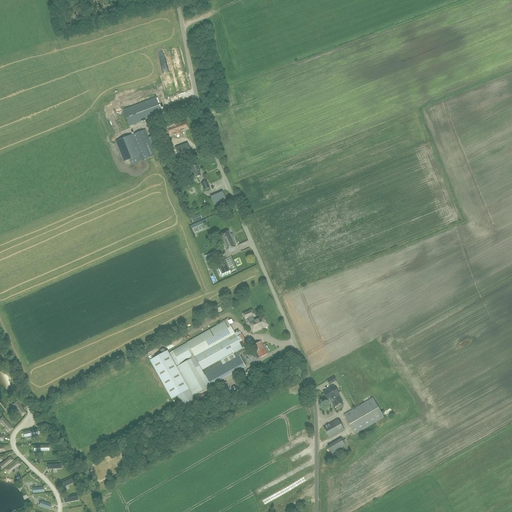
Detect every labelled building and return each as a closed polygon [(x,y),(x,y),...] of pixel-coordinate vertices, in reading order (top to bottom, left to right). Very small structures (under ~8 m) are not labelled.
[(130,126),(162,114),(156,97),(123,109),(130,126)] [(175,135),(176,136),(176,137),(182,135),(182,134),(183,134),(182,131),(188,129),(185,121),(178,124),(176,120),(171,122),(170,121),(162,124),(165,133),(168,132),(170,137),(174,135),(175,135)] [(148,138),(144,130),(116,141),(124,161),(160,147),(155,135),(148,138)] [(177,150),(173,140),(165,143),(170,155),(166,156),(167,160),(171,158),(173,163),(192,156),(188,145),(177,150)] [(201,175),(198,170),(199,169),(197,165),(187,169),(190,175),(193,174),(194,178),(201,175)] [(203,190),(209,188),(206,181),(200,184),(203,190)] [(214,205),(226,200),(222,191),(210,195),(214,205)] [(193,222),(202,218),(200,213),(191,217),(193,222)] [(190,226),(191,229),(205,223),(203,220),(190,226)] [(205,224),(194,228),(197,238),(200,237),(199,233),(208,230),(205,224)] [(220,250),(225,248),(226,251),(236,246),(229,231),(219,235),(221,241),(217,243),(220,250)] [(211,263),(219,259),(216,253),(208,257),(211,263)] [(222,274),(230,270),(225,260),(217,263),(219,268),(222,274)] [(213,269),(210,270),(216,284),(218,283),(213,269)] [(254,315),(251,310),(242,313),(245,319),(245,320),(248,318),(249,321),(249,322),(253,332),(257,330),(267,326),(263,316),(254,320),(252,316),(254,315)] [(227,318),(223,321),(223,322),(217,326),(169,353),(191,392),(193,396),(213,384),(218,382),(217,380),(220,378),(221,380),(245,366),(239,354),(238,352),(243,349),(242,348),(243,348),(248,345),(241,334),(236,337),(235,334),(229,324),(228,323),(229,322),(227,318)] [(260,358),(268,354),(261,342),(253,346),(260,358)] [(177,396),(180,403),(184,410),(197,403),(189,389),(167,350),(150,360),(171,398),(171,399),(176,397),(177,396)] [(343,403),(338,395),(339,394),(335,388),(339,386),(336,381),(333,383),(334,385),(326,389),(327,390),(323,392),(327,400),(329,399),(334,407),(343,403)] [(213,390),(215,394),(228,386),(226,382),(213,390)] [(355,434),(384,417),(373,398),(344,415),(355,434)] [(23,418),(27,414),(18,401),(13,405),(16,408),(17,408),(21,414),(23,418)] [(14,429),(3,418),(0,420),(0,422),(2,425),(2,424),(7,430),(6,431),(9,434),(14,429)] [(329,438),(344,430),(338,419),(323,427),(329,438)] [(332,454),(345,446),(341,438),(327,446),(332,454)] [(0,464),(0,468),(2,469),(12,461),(11,459),(12,459),(10,457),(7,459),(8,459),(2,464),(1,464),(0,464)] [(8,473),(11,471),(17,466),(18,466),(20,464),(18,462),(17,461),(6,470),(8,473)] [(75,482),(73,478),(63,483),(65,487),(68,485),(72,483),(75,482)]
